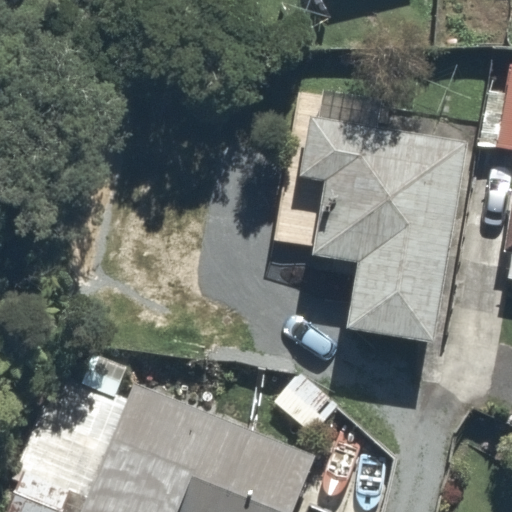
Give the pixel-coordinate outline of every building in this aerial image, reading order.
[(235,0),(196,0),(198,17),(237,14),(235,0)] [(511,76),(501,75),(489,145),(511,148),(511,76)] [(445,342),(470,146),(299,124),(283,248),(362,258),(353,330),(445,342)] [(511,212),(502,285),(511,285),(511,212)] [(75,511),(136,372),(74,345),(0,511),(75,511)] [(304,365),(269,398),(312,443),(347,411),(304,365)] [(287,511),(312,455),(140,384),(87,511),(287,511)]
